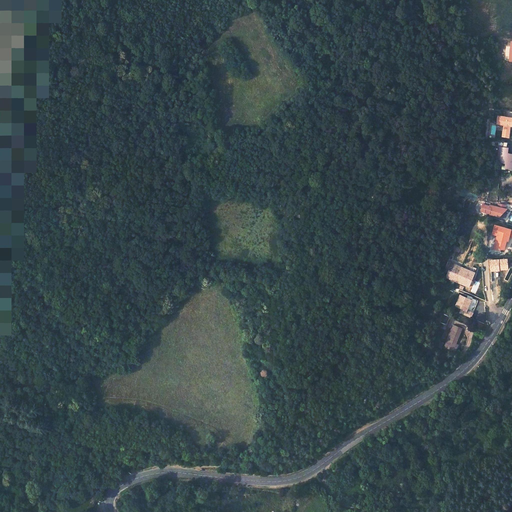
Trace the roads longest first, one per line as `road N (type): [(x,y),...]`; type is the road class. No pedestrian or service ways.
road 1 (track): [(261,119),(280,170),(288,227),(283,384),(295,387),(341,349),(336,402),(302,445),(271,460),(178,472)]
road 2 (secondary): [(511,300),(459,374),(303,476),(254,482),(156,473),(116,487),(109,511)]
